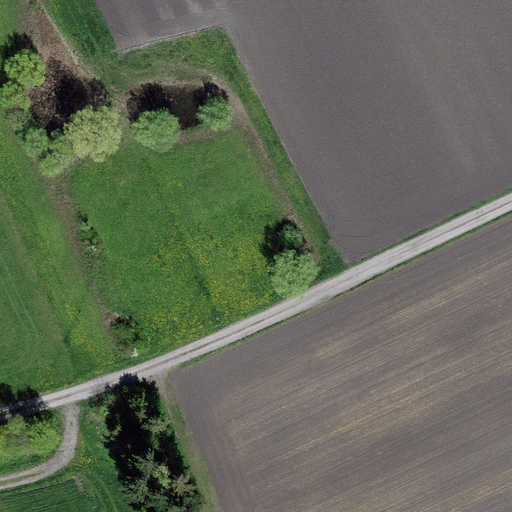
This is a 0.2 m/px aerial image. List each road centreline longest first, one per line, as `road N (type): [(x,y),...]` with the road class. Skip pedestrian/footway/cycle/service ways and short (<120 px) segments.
road 1 (track): [(220,511),(163,366),(0,414)]
road 2 (track): [(0,481),(52,468),(69,444),(60,399)]
